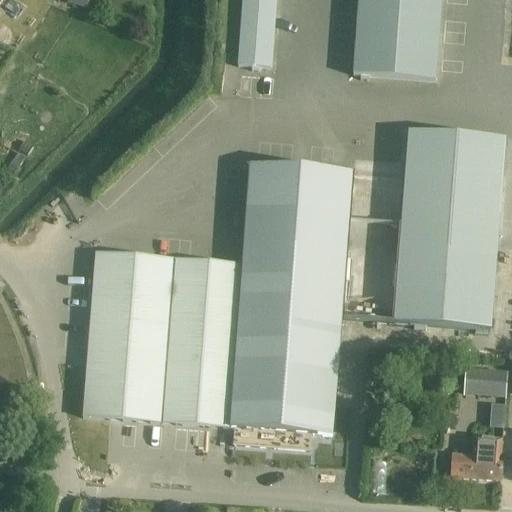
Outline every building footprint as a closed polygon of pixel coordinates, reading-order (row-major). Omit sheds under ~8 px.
[(69,0),(68,5),(86,10),(88,0),(69,0)] [(275,0),(242,0),(238,68),(251,70),(251,73),(259,74),(259,70),(270,71),(275,0)] [(357,0),(352,76),(433,82),(438,0),(357,0)] [(405,180),(395,325),(493,331),(505,141),(408,135),(405,180)] [(24,144),(19,152),(28,158),(33,150),(24,144)] [(13,162),(7,171),(14,175),(20,167),(13,162)] [(237,266),(226,431),(235,432),(234,447),(308,453),(310,437),(332,439),(333,419),(338,350),(340,320),(395,325),(405,180),(349,176),(244,168),(237,266)] [(226,431),(237,266),(95,256),(83,419),(226,431)] [(373,396),(385,396),(386,368),(374,367),(373,396)] [(465,395),(505,398),(506,376),(466,373),(465,395)] [(501,484),(502,464),(502,461),(501,461),(502,441),(473,439),(471,459),(453,458),(452,460),(451,480),(501,484)]
